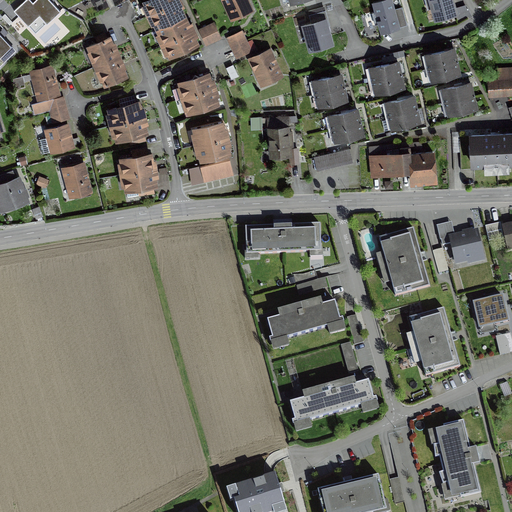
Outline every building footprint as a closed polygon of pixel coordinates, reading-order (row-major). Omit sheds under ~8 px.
[(30,0),(22,0),(13,9),(36,32),(61,9),(52,0),(34,0),(33,2),(30,0)] [(178,1),(176,0),(147,0),(145,1),(150,13),(178,1)] [(256,14),(250,0),(221,0),(232,24),(256,14)] [(390,0),(378,0),(372,2),(380,31),(398,26),(390,0)] [(461,16),(457,0),(427,0),(432,23),(461,16)] [(150,13),(156,26),(183,14),(178,1),(150,13)] [(162,44),(192,32),(186,19),(157,31),(162,44)] [(330,19),(302,26),(309,56),(337,50),(330,19)] [(215,23),(207,27),(213,41),(221,38),(215,23)] [(206,44),(213,41),(207,27),(200,29),(206,44)] [(0,56),(12,45),(0,31),(0,56)] [(227,37),(230,44),(245,37),(242,31),(227,37)] [(197,44),(192,32),(162,44),(167,56),(197,44)] [(88,44),(96,65),(117,56),(109,35),(88,44)] [(230,44),(233,50),(248,44),(245,37),(230,44)] [(251,51),(248,44),(233,50),(237,58),(251,51)] [(423,55),(426,68),(459,60),(456,47),(423,55)] [(286,79),(273,51),(248,63),(260,90),(286,79)] [(126,76),(117,56),(96,65),(105,85),(126,76)] [(462,74),(459,60),(426,68),(429,82),(462,74)] [(366,68),(369,81),(402,73),(399,61),(366,68)] [(52,66),(30,72),(39,103),(33,104),(35,114),(50,109),(50,107),(48,100),(52,99),(50,94),(59,91),(52,66)] [(406,87),(402,73),(369,81),(373,95),(406,87)] [(179,83),(183,97),(213,88),(209,74),(179,83)] [(310,81),(313,94),(344,87),(341,74),(310,81)] [(511,99),(511,79),(489,81),(491,100),(511,99)] [(440,89),(443,102),(476,95),(473,81),(440,89)] [(347,101),(344,87),(313,94),(317,108),(347,101)] [(218,103),(213,88),(183,97),(188,113),(218,103)] [(383,102),(386,116),(419,108),(416,95),(383,102)] [(479,108),(476,95),(443,102),(446,116),(479,108)] [(52,99),(48,100),(50,107),(65,103),(63,96),(52,99)] [(111,110),(115,124),(143,116),(140,102),(111,110)] [(65,103),(50,107),(50,109),(52,115),(66,111),(65,103)] [(327,115),(331,128),(361,121),(357,108),(327,115)] [(422,121),(419,108),(386,116),(389,129),(422,121)] [(66,111),(52,115),(54,122),(68,118),(66,111)] [(147,132),(143,116),(115,124),(119,140),(147,132)] [(288,116),(268,118),(271,157),(290,156),(290,164),(298,163),(297,148),(290,148),(288,116)] [(364,134),(361,121),(331,128),(334,142),(364,134)] [(193,130),(196,144),(227,137),(224,122),(193,130)] [(68,124),(44,130),(50,154),(74,148),(68,124)] [(511,134),(474,135),(475,170),(511,169),(511,134)] [(231,153),(227,137),(196,144),(200,160),(231,153)] [(352,151),(313,159),(316,173),(355,165),(352,151)] [(405,151),(368,154),(370,179),(407,177),(405,151)] [(122,157),(125,174),(154,169),(151,152),(122,157)] [(441,152),(413,154),(415,187),(443,185),(441,152)] [(229,158),(191,167),(194,182),(233,174),(229,158)] [(85,165),(56,172),(63,203),(92,196),(85,165)] [(158,192),(154,169),(125,174),(129,197),(158,192)] [(20,178),(0,184),(0,204),(4,215),(29,206),(20,178)] [(324,226),(251,228),(252,256),(325,254),(324,226)] [(417,229),(381,239),(398,299),(434,289),(417,229)] [(482,255),(476,232),(441,239),(443,245),(452,242),(457,261),(482,255)] [(322,279),(298,285),(300,294),(325,288),(322,279)] [(502,295),(475,301),(480,325),(507,319),(502,295)] [(341,301),(272,319),(278,344),(347,326),(341,301)] [(448,311),(413,321),(430,380),(465,370),(448,311)] [(511,337),(511,333),(496,336),(499,353),(511,350),(511,337)] [(351,343),(341,345),(348,373),(359,370),(351,343)] [(373,381),(294,402),(300,427),(379,406),(373,381)] [(443,425),(445,432),(436,433),(438,444),(434,444),(435,457),(440,456),(443,471),(439,472),(443,484),(447,483),(451,493),(459,490),(461,497),(481,492),(474,464),(480,463),(476,447),(470,448),(463,420),(443,425)] [(284,502),(275,473),(236,485),(239,497),(234,499),(238,511),(271,511),(273,511),(272,506),(284,502)] [(385,504),(378,475),(318,489),(323,511),(374,511),(373,507),(385,504)]
